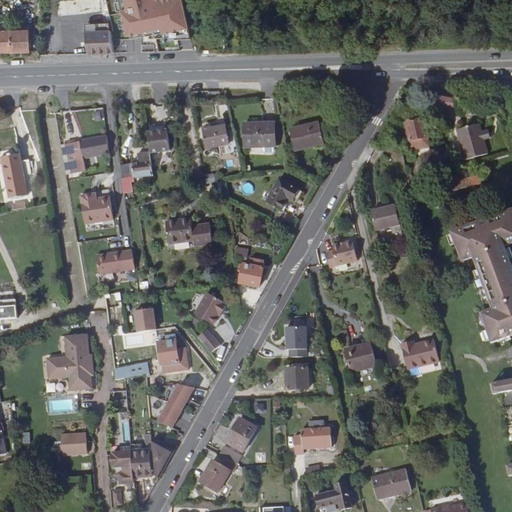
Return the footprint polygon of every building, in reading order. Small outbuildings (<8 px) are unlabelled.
[(169,7),(167,0),(129,0),(130,11),(169,7)] [(114,52),(112,41),(111,28),(85,30),(88,52),(114,52)] [(0,49),(28,49),(28,29),(0,30),(0,49)] [(437,98),(428,97),(427,104),(436,105),(437,98)] [(437,98),(436,105),(435,107),(438,116),(446,117),(447,109),(460,111),(458,101),(437,98)] [(409,125),(416,151),(433,147),(426,121),(409,125)] [(292,131),(297,151),(326,144),(322,124),(292,131)] [(246,125),(247,148),(277,148),(277,125),(246,125)] [(206,132),(209,150),(232,146),(228,128),(206,132)] [(460,134),(467,162),(489,156),(482,128),(460,134)] [(149,134),(152,153),(152,154),(173,151),(170,131),(149,134)] [(109,139),(79,144),(84,172),(91,171),(89,161),(112,157),(109,139)] [(84,172),(79,144),(71,145),(76,173),(84,172)] [(141,160),(134,161),(135,164),(137,178),(155,176),(152,154),(152,153),(140,155),(141,160)] [(3,159),(12,199),(30,195),(22,155),(16,157),(15,154),(11,155),(11,158),(3,159)] [(135,164),(122,166),(124,180),(137,178),(135,164)] [(455,185),(456,192),(481,186),(485,185),(483,178),(479,178),(455,185)] [(283,180),(269,203),(284,211),(291,199),(296,202),(303,191),(283,180)] [(115,222),(112,198),(95,201),(91,201),(90,196),(81,198),(85,226),(115,222)] [(13,210),(26,208),(24,201),(12,204),(13,210)] [(374,213),(379,233),(389,231),(403,227),(398,207),(374,213)] [(195,221),(169,224),(172,246),(198,243),(198,248),(216,246),(214,226),(196,228),(195,221)] [(511,246),(510,242),(511,241),(511,223),(462,241),(473,272),(477,271),(488,301),(479,304),(484,319),(488,318),(494,334),(506,329),(511,327),(511,246)] [(389,231),(379,233),(382,243),(392,240),(389,231)] [(328,256),(332,271),(359,263),(355,244),(334,249),(336,254),(328,256)] [(239,249),(237,258),(250,260),(252,251),(239,249)] [(127,273),(124,254),(98,258),(101,277),(127,273)] [(246,267),(243,284),(263,288),(267,271),(262,270),(264,264),(253,262),(252,268),(246,267)] [(197,316),(215,326),(221,317),(223,313),(225,314),(229,306),(209,295),(197,316)] [(16,297),(0,298),(0,319),(17,318),(16,297)] [(134,311),(136,333),(156,331),(154,309),(134,311)] [(308,327),(287,327),(287,357),(308,357),(308,327)] [(78,335),(56,339),(60,359),(41,363),(45,383),(64,379),(67,392),(89,387),(86,375),(85,367),(88,367),(85,354),(83,355),(78,335)] [(215,337),(205,345),(213,355),(223,348),(215,337)] [(161,343),(164,366),(181,364),(180,351),(179,341),(169,343),(161,343)] [(404,347),(410,373),(443,365),(438,344),(419,349),(418,344),(404,347)] [(349,353),(354,374),(380,367),(375,347),(349,353)] [(181,364),(164,366),(165,376),(191,373),(188,350),(180,351),(181,364)] [(148,365),(114,366),(115,378),(149,377),(148,365)] [(287,370),(288,392),(309,390),(308,369),(287,370)] [(511,379),(491,384),(493,395),(511,391),(511,463),(507,465),(509,476),(511,475),(511,379)] [(176,382),(159,423),(175,430),(192,389),(176,382)] [(125,391),(109,392),(110,409),(126,408),(125,391)] [(243,420),(228,445),(246,455),(260,430),(243,420)] [(295,437),(297,454),(306,453),(305,448),(333,445),(331,426),(302,429),(303,436),(295,437)] [(62,437),(62,443),(63,457),(88,456),(87,435),(62,437)] [(122,486),(136,485),(133,453),(133,443),(123,443),(123,448),(114,448),(114,450),(112,450),(114,462),(115,462),(115,464),(124,463),(125,469),(120,469),(122,486)] [(156,478),(160,481),(177,451),(170,449),(154,450),(156,478)] [(133,453),(135,479),(153,477),(151,452),(133,453)] [(237,466),(219,456),(216,463),(233,473),(237,466)] [(202,484),(220,494),(233,473),(216,463),(202,484)] [(374,481),(379,502),(414,494),(409,473),(374,481)] [(340,503),(342,511),(353,508),(348,488),(316,495),(319,508),(340,503)] [(127,491),(119,492),(121,506),(128,506),(127,491)]
